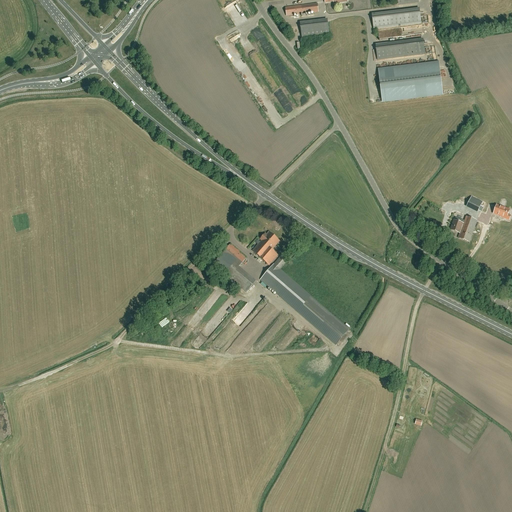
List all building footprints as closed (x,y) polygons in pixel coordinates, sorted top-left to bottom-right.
[(286,16),(318,12),(317,4),(285,8),(286,16)] [(420,11),(372,17),(374,30),(421,24),(420,11)] [(328,22),(300,26),(302,38),(329,34),(328,22)] [(423,42),(376,48),(377,60),(425,55),(423,42)] [(442,95),(438,63),(378,70),(382,102),(442,95)] [(286,96),(279,100),(283,107),(290,103),(286,96)] [(458,198),(465,200),(471,181),(457,177),(449,202),(456,204),(458,198)] [(481,212),(483,207),(481,206),(483,202),(471,197),(466,208),(477,213),(479,211),(481,212)] [(509,221),(510,217),(507,216),(509,211),(496,206),(493,215),(503,219),(509,221)] [(468,242),(476,221),(465,217),(462,224),(453,220),(449,230),(459,233),(457,238),(468,242)] [(260,240),(261,241),(252,251),(269,266),(278,255),(272,250),(280,241),(269,232),(266,235),(265,234),(260,240)] [(256,282),(239,267),(247,258),(231,244),(213,264),(246,293),(256,282)] [(349,330),(280,270),(287,261),(281,256),(274,264),(260,280),(336,345),(349,330)] [(232,315),(228,312),(206,337),(213,343),(223,331),(224,332),(226,330),(224,328),(237,314),(235,312),(232,315)] [(220,351),(236,334),(229,327),(213,345),(220,351)]
